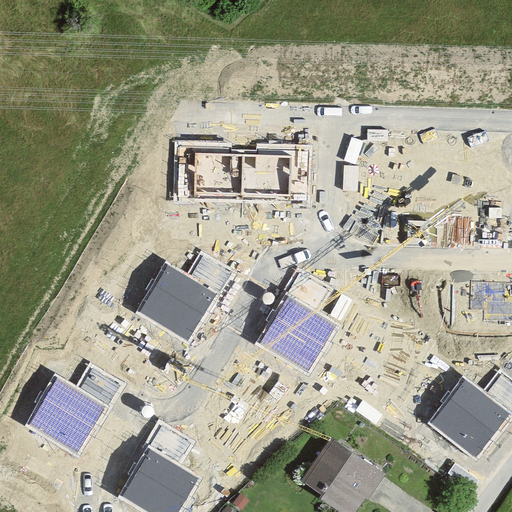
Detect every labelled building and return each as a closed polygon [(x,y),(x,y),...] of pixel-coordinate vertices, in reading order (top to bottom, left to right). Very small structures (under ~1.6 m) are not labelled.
[(191,149),(191,196),(238,196),(238,150),(191,149)] [(287,151),(238,150),(238,196),(286,197),(287,151)] [(390,152),(390,198),(437,199),(437,153),(390,152)] [(486,153),(437,153),(437,199),(485,200),(486,153)] [(167,262),(137,312),(187,341),(230,269),(199,251),(185,273),(167,262)] [(300,270),(256,344),(307,375),(338,323),(319,312),(332,289),(300,270)] [(511,281),(469,281),(468,319),(511,320),(511,281)] [(56,375),(25,425),(76,456),(121,383),(92,365),(77,388),(56,375)] [(463,376),(429,422),(477,458),(511,411),(511,380),(499,371),(484,392),(463,376)] [(160,422),(116,496),(143,511),(179,511),(200,478),(180,466),(194,442),(160,422)] [(297,474),(348,511),(355,511),(386,471),(329,430),(297,474)]
